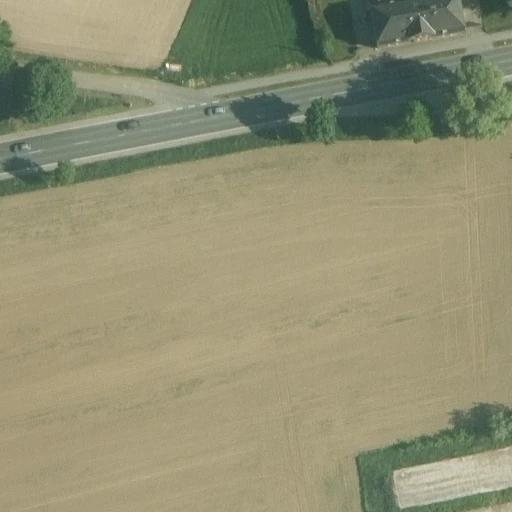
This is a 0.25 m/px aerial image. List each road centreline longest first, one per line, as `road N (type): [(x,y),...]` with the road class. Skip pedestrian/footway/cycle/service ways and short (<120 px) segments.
road 1 (primary): [(213,119),(511,61)]
road 2 (residential): [(0,69),(176,97),(213,119)]
road 3 (primary): [(0,159),(213,119)]
